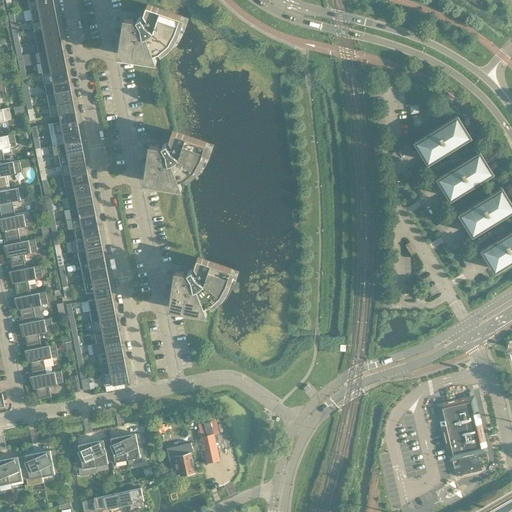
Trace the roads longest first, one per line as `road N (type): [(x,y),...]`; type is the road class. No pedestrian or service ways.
road 1 (residential): [(69,0),(146,394)]
road 2 (secondary): [(251,0),(429,59),(473,89),(511,135)]
road 3 (secondary): [(511,109),(484,78),(430,43),(285,0)]
road 4 (unclassified): [(463,326),(351,374),(296,421)]
road 5 (unclassified): [(308,431),(349,389),(468,337)]
road 6 (unclassified): [(511,456),(488,369),(468,337)]
road 7 (residential): [(21,418),(146,394)]
